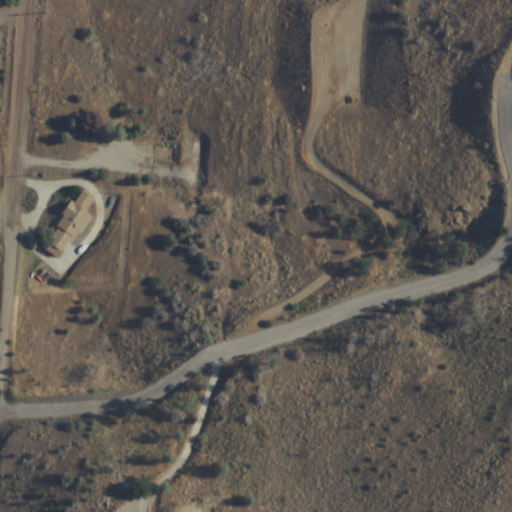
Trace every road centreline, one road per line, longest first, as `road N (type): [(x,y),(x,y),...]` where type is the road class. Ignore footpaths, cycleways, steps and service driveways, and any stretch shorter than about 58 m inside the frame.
road 1 (residential): [(511,100),(505,108),(511,142),(504,262),(488,272),(260,342),(151,399),(0,408)]
road 2 (residential): [(0,408),(29,0)]
